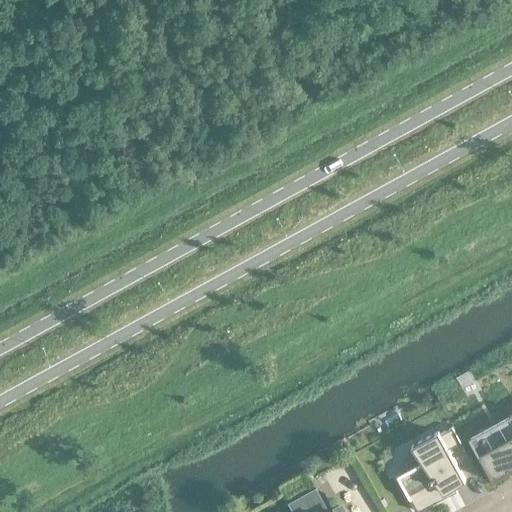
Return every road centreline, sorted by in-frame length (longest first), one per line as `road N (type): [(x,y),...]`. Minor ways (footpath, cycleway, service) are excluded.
road 1 (secondary): [(0,400),(511,119)]
road 2 (secondary): [(511,66),(0,346)]
